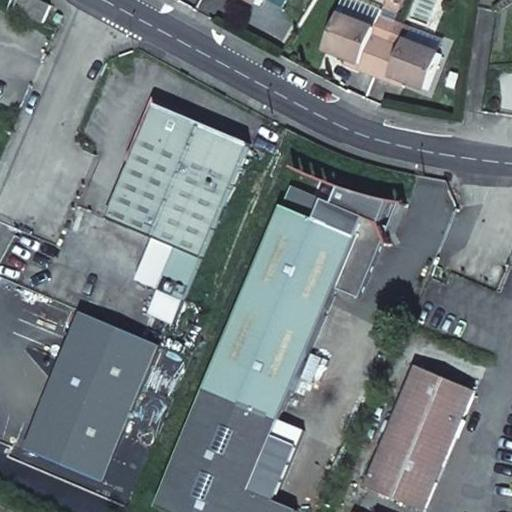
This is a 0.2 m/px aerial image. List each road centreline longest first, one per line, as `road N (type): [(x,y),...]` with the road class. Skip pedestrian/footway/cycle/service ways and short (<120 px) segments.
road 1 (residential): [(511,160),(403,143),(246,73),(112,0)]
road 2 (unknown): [(496,224),(451,231),(409,260),(324,427)]
road 3 (unknown): [(511,386),(469,511)]
